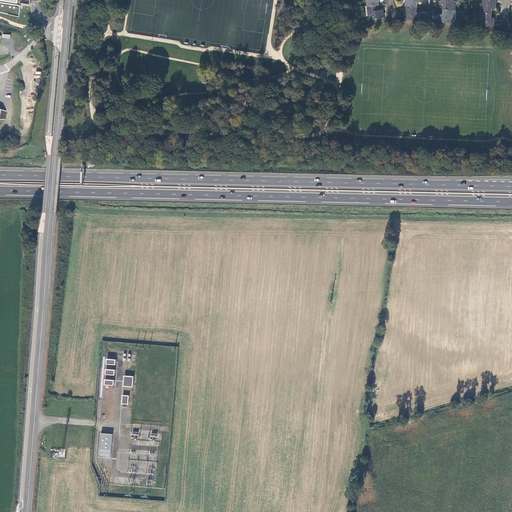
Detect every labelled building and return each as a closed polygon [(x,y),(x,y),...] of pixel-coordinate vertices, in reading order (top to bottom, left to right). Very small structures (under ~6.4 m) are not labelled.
[(0,0),(0,13),(19,18),(22,4),(31,6),(31,0),(0,0)] [(444,4),(443,9),(456,10),(456,1),(454,1),(454,0),(440,0),(440,4),(444,4)] [(480,3),(480,12),(492,13),(492,8),(495,8),(496,0),(494,0),(482,0),(483,3),(480,3)] [(380,4),(367,6),(366,6),(367,15),(368,15),(371,14),(371,18),(384,17),(383,9),(380,10),(380,4)] [(407,15),(406,19),(419,20),(420,12),(416,12),(417,6),(405,5),(404,15),(407,15)] [(440,13),(439,22),(452,23),(453,19),(455,19),(456,10),(443,9),(443,14),(440,13)] [(482,22),(481,25),(494,26),(495,18),(491,18),(492,13),(480,12),(479,22),(482,22)] [(134,376),(125,375),(124,386),(134,387),(134,376)] [(113,434),(101,433),(99,457),(111,458),(113,434)]
